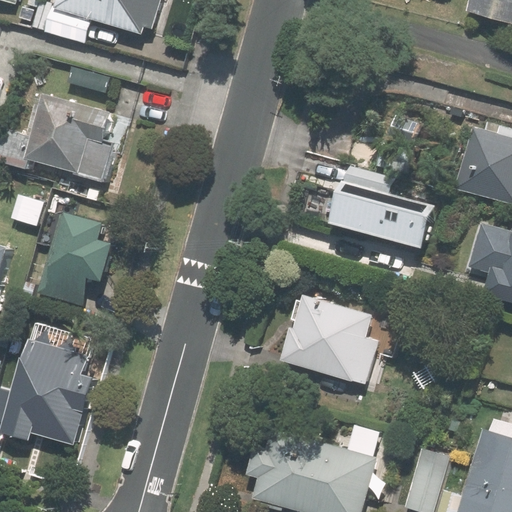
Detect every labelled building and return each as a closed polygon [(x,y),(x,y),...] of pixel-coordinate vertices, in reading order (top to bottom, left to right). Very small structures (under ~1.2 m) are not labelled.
[(64,0),(63,6),(55,31),(95,42),(102,19),(162,37),(172,0),(64,0)] [(511,0),(481,0),(480,7),(511,15),(511,0)] [(36,168),(39,157),(116,177),(133,112),(55,93),(45,133),(9,124),(0,158),(36,168)] [(0,99),(0,145),(11,102),(0,99)] [(497,125),(483,120),(465,184),(511,197),(511,117),(500,114),(497,125)] [(426,137),(393,129),(385,162),(418,170),(426,137)] [(358,161),(356,167),(306,152),(297,183),(310,186),(302,215),(345,228),(347,220),(435,245),(447,203),(398,189),(402,175),(358,161)] [(103,274),(118,279),(129,242),(114,238),(119,220),(71,207),(47,289),(95,303),(103,274)] [(511,226),(492,221),(480,265),(500,270),(494,293),(511,297),(511,226)] [(0,316),(19,244),(0,238),(0,316)] [(383,310),(317,290),(314,300),(304,297),(297,319),(302,320),(292,354),(375,380),(388,335),(376,331),(383,310)] [(82,374),(87,355),(27,339),(22,358),(18,357),(0,424),(0,432),(29,441),(30,434),(75,446),(94,377),(82,374)] [(511,511),(511,430),(443,410),(415,506),(435,511),(511,511)] [(272,413),(256,469),(271,473),(265,493),(329,511),(374,511),(378,498),(391,502),(399,475),(382,470),(388,448),(378,445),(383,427),(333,413),(328,430),(272,413)]
